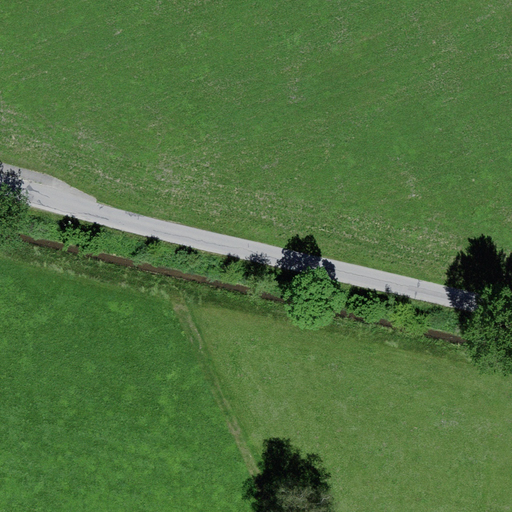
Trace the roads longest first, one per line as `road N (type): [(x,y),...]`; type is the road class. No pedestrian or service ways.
road 1 (unclassified): [(511,304),(0,183)]
road 2 (track): [(262,511),(204,387)]
